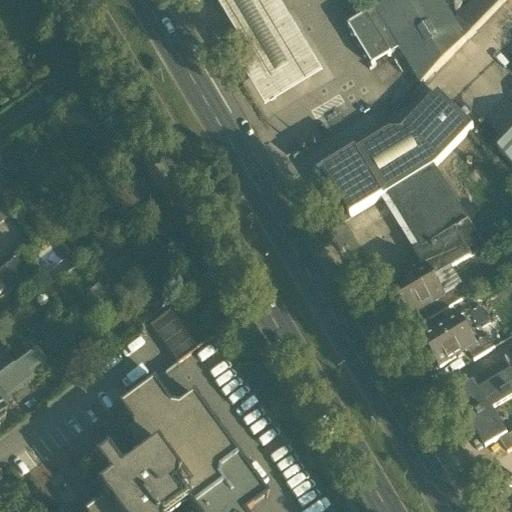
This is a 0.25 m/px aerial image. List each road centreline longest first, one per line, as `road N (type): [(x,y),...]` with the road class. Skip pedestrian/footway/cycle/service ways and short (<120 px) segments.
road 1 (primary): [(454,511),(143,0)]
road 2 (primary): [(86,0),(394,511)]
